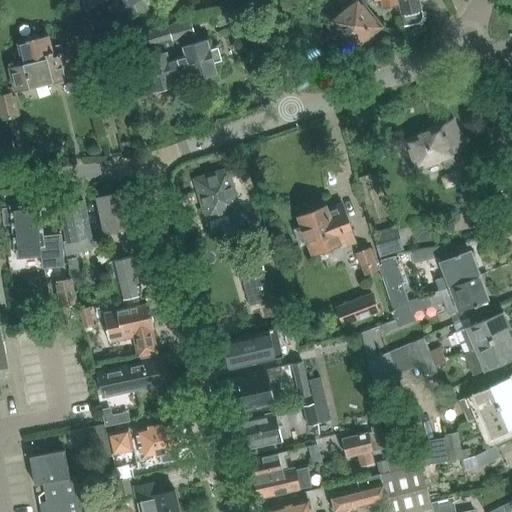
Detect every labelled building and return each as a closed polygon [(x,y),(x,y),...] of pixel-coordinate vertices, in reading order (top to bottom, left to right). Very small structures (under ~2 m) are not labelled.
[(76,0),(78,2),(88,23),(114,10),(120,23),(138,14),(132,2),(136,0),(76,0)] [(355,0),(328,21),(351,50),(380,27),(358,0),(355,0)] [(380,2),(381,9),(397,6),(395,0),(372,0),(373,3),(380,2)] [(398,0),(404,27),(418,24),(421,20),(422,16),(418,0),(398,0)] [(190,21),(168,27),(146,33),(151,56),(141,59),(151,93),(217,73),(207,40),(197,43),(190,21)] [(89,24),(79,26),(81,34),(84,48),(95,45),(89,24)] [(18,43),(23,61),(9,65),(15,90),(77,74),(74,64),(72,65),(68,50),(61,51),(60,45),(51,47),(48,35),(41,37),(35,33),(27,36),(24,41),(18,43)] [(81,66),(89,64),(85,51),(84,48),(81,34),(74,36),(81,66)] [(89,64),(90,69),(119,60),(114,43),(85,51),(89,64)] [(12,92),(0,95),(0,117),(1,120),(18,116),(12,92)] [(454,122),(405,140),(408,149),(407,149),(412,162),(414,161),(417,168),(427,164),(440,159),(444,169),(455,164),(451,155),(461,151),(454,132),(457,130),(454,122)] [(246,166),(233,170),(235,178),(249,174),(246,166)] [(193,179),(206,222),(241,211),(228,168),(193,179)] [(455,172),(441,178),(445,189),(460,183),(455,172)] [(358,178),(371,222),(387,218),(374,174),(358,178)] [(97,201),(104,233),(132,227),(124,192),(108,196),(108,199),(97,201)] [(301,247),(306,245),(311,256),(337,246),(338,249),(356,243),(341,205),(326,211),(321,198),(295,208),(302,227),(295,231),(301,247)] [(59,206),(66,239),(62,240),(65,255),(93,249),(90,238),(91,237),(83,201),(59,206)] [(17,259),(43,256),(52,266),(66,263),(60,234),(43,236),(39,204),(10,207),(10,209),(3,209),(4,225),(12,224),(14,249),(16,248),(17,259)] [(370,230),(378,255),(402,248),(394,223),(370,230)] [(443,245),(418,248),(409,249),(412,264),(447,256),(444,245),(443,246),(443,245)] [(365,277),(379,271),(376,265),(379,264),(373,249),(370,250),(370,248),(355,254),(365,277)] [(438,263),(447,287),(478,276),(469,252),(438,263)] [(111,261),(120,300),(141,296),(132,256),(111,261)] [(378,266),(392,309),(408,303),(402,284),(404,283),(394,257),(379,261),(381,265),(380,265),(378,266)] [(75,259),(67,260),(71,275),(78,273),(75,259)] [(271,300),(260,262),(238,268),(249,306),(271,300)] [(478,276),(447,287),(427,295),(431,307),(442,302),(447,315),(456,311),(487,300),(478,276)] [(54,283),(59,308),(77,304),(71,279),(54,283)] [(335,307),(342,327),(379,312),(372,293),(335,307)] [(37,303),(39,315),(51,313),(49,301),(37,303)] [(392,316),(393,320),(384,323),(384,324),(379,327),(381,334),(387,331),(415,321),(408,303),(392,309),(394,315),(392,316)] [(147,304),(116,311),(117,315),(105,317),(110,339),(122,336),(123,340),(132,338),(136,358),(157,353),(152,329),(153,329),(147,304)] [(79,309),(83,326),(93,324),(89,307),(79,309)] [(503,312),(454,333),(464,355),(474,351),(492,344),(510,336),(507,329),(509,328),(503,312)] [(0,370),(9,369),(0,325),(0,370)] [(260,364),(275,360),(275,359),(282,357),(278,337),(276,329),(269,330),(221,341),(227,367),(251,362),(251,361),(259,359),(260,364)] [(464,355),(473,376),(483,372),(511,359),(511,340),(510,336),(492,344),(474,351),(464,355)] [(410,344),(419,366),(420,366),(431,360),(432,360),(436,367),(446,363),(439,347),(429,351),(423,338),(410,344)] [(397,375),(419,366),(410,344),(388,353),(397,374),(397,375)] [(371,382),(395,374),(397,374),(388,353),(367,362),(371,382)] [(420,366),(419,366),(424,378),(437,372),(435,368),(431,360),(420,366)] [(96,375),(101,396),(164,382),(160,361),(96,375)] [(301,363),(301,362),(291,364),(295,378),(299,397),(304,396),(310,395),(305,379),(301,363)] [(247,378),(228,383),(234,411),(272,402),(278,402),(280,366),(246,374),(247,378)] [(397,374),(395,374),(371,382),(375,402),(403,393),(397,374)] [(467,422),(481,416),(511,402),(511,383),(510,379),(472,395),(458,401),(467,422)] [(326,401),(314,404),(318,424),(331,421),(326,401)] [(511,402),(481,416),(490,437),(511,427),(511,402)] [(304,411),(308,427),(318,424),(313,404),(308,405),(303,407),(304,411)] [(281,441),(275,413),(237,422),(243,449),(281,441)] [(173,421),(136,429),(142,458),(160,454),(162,462),(163,461),(178,458),(176,451),(179,450),(173,421)] [(92,446),(95,459),(111,457),(103,424),(67,431),(71,451),(92,446)] [(370,431),(341,438),(345,458),(357,455),(371,452),(384,449),(384,447),(381,435),(379,424),(369,427),(370,431)] [(127,429),(108,433),(112,453),(132,448),(127,429)] [(398,431),(381,435),(384,447),(400,444),(398,431)] [(456,432),(443,435),(443,437),(445,448),(459,446),(456,432)] [(420,441),(425,466),(448,461),(443,437),(420,441)] [(425,466),(420,441),(397,447),(399,459),(386,462),(389,473),(356,480),(358,488),(330,495),(333,511),(343,511),(385,502),(387,511),(433,511),(421,466),(425,466)] [(322,464),(317,445),(308,448),(313,467),(322,464)] [(459,446),(445,448),(448,461),(462,459),(471,457),(469,449),(460,451),(459,446)] [(474,456),(461,460),(464,472),(480,467),(501,457),(495,446),(474,456)] [(65,450),(29,457),(29,458),(31,458),(34,472),(32,472),(34,485),(44,483),(70,479),(65,450)] [(250,460),(254,480),(295,470),(295,467),(288,469),(285,458),(289,457),(287,452),(250,460)] [(371,452),(357,455),(360,467),(374,463),(371,452)] [(295,470),(254,480),(258,499),(318,486),(316,474),(297,477),(295,470)] [(48,504),(42,505),(43,511),(81,511),(79,500),(90,498),(87,483),(76,485),(75,478),(70,479),(44,483),(45,491),(48,504)] [(128,478),(121,480),(119,481),(122,497),(131,494),(128,478)] [(179,511),(174,490),(161,493),(158,480),(132,487),(137,511),(179,511)] [(453,511),(451,498),(431,503),(433,511),(473,511),(466,511),(453,511)] [(312,511),(310,501),(268,511),(312,511)] [(511,511),(511,501),(490,511),(511,511)]
